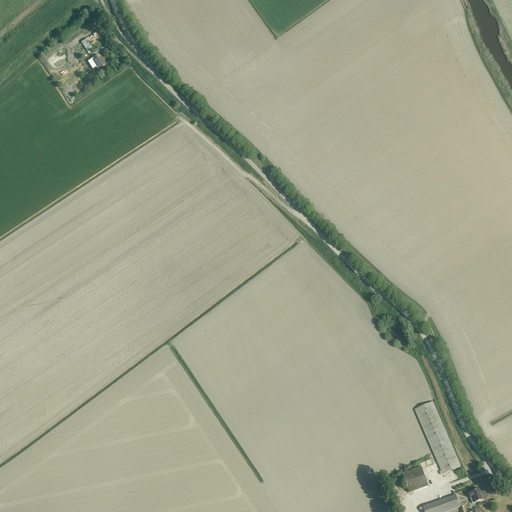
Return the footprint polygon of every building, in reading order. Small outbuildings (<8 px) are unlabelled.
[(82,40),(85,48),(93,45),(90,37),(82,40)] [(97,67),(99,70),(106,66),(100,56),(94,60),(93,59),(88,62),(93,70),(97,67)] [(415,410),(443,474),(460,467),(432,402),(415,410)] [(402,474),(409,493),(428,486),(421,468),(402,474)] [(468,493),(472,504),(483,500),(479,489),(468,493)] [(423,507),(424,511),(447,511),(460,508),(456,495),(423,507)]
